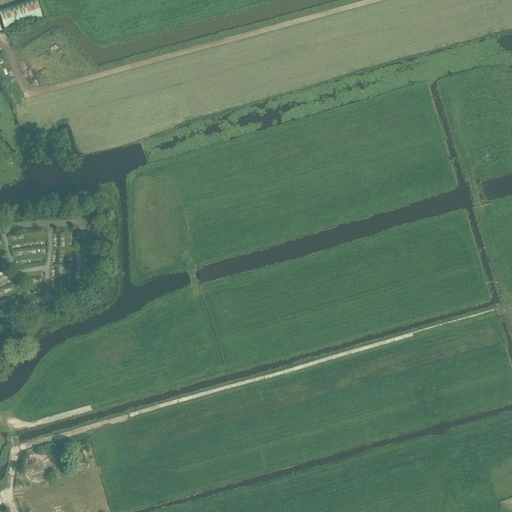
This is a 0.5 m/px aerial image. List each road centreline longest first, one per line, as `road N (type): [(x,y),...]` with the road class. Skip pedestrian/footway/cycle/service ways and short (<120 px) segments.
road 1 (track): [(16,448),(511,305)]
road 2 (track): [(2,41),(26,93),(372,0)]
